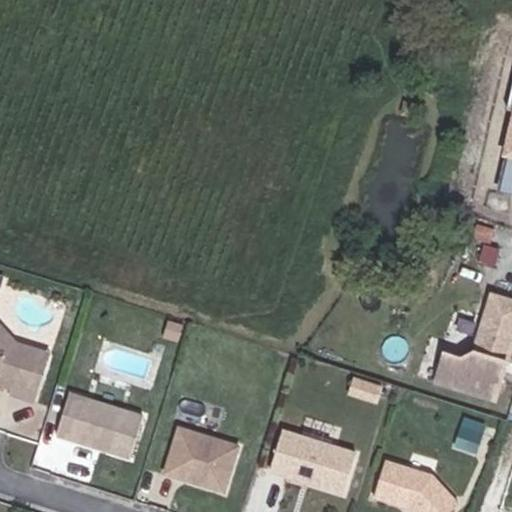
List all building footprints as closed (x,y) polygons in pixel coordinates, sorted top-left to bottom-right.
[(511,95),(489,187),(511,192),(511,95)] [(496,402),(511,353),(511,302),(498,298),(478,359),(468,362),(452,357),(442,385),(496,402)] [(0,326),(0,386),(12,390),(20,393),(18,398),(35,403),(46,368),(32,363),(36,350),(16,344),(0,326)] [(46,368),(50,355),(36,350),(32,363),(46,368)] [(18,398),(20,393),(12,390),(10,396),(18,398)] [(143,417),(69,393),(56,436),(129,459),(143,417)] [(479,436),(481,428),(463,422),(461,431),(479,436)] [(193,434),(178,429),(174,442),(189,446),(193,434)] [(473,455),(479,436),(461,431),(455,449),(473,455)] [(164,475),(224,494),(238,448),(193,434),(189,446),(174,442),(164,475)] [(343,496),(355,457),(281,434),(269,473),(343,496)] [(450,511),(457,506),(430,478),(384,463),(373,499),(409,511),(410,511),(450,511)]
